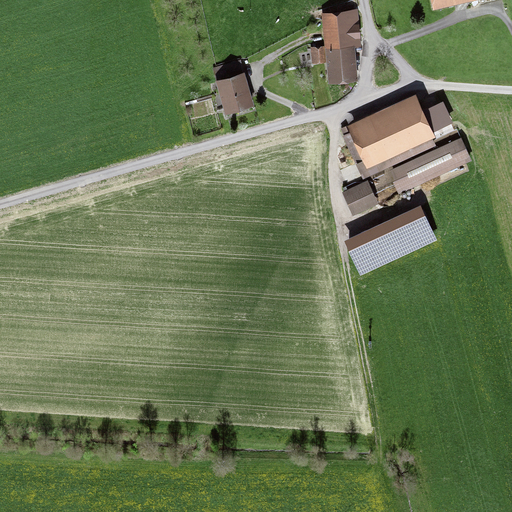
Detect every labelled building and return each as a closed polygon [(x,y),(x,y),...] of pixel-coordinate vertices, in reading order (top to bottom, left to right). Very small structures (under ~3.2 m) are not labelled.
[(334,78),(353,75),(350,45),(355,44),(352,12),(327,15),(334,78)] [(323,47),(314,48),(315,60),(324,59),(323,47)] [(225,109),(247,103),(237,68),(215,75),(225,109)] [(347,124),(367,167),(436,135),(416,92),(347,124)] [(462,137),(391,169),(401,192),(472,159),(462,137)] [(366,183),(346,192),(354,209),(374,200),(366,183)] [(344,238),(360,273),(437,238),(421,203),(344,238)]
